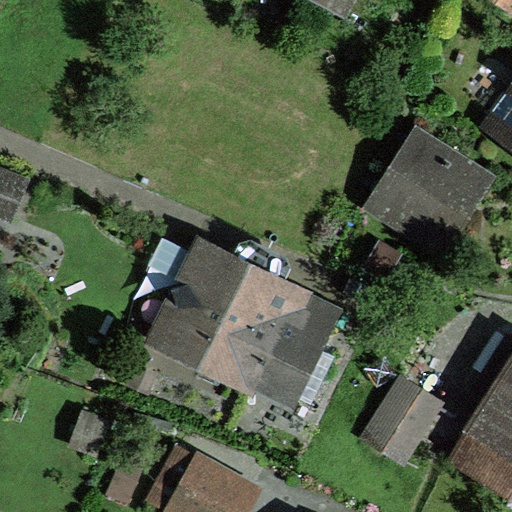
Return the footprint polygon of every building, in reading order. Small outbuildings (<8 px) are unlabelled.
[(511,137),(511,95),(495,118),(511,130),(508,134),(511,137)] [(449,220),(477,176),(421,141),(380,205),(399,217),(392,229),(440,260),(461,228),(449,220)] [(292,403),(342,307),(309,292),(293,325),(278,318),(290,292),(232,264),(230,257),(223,259),(201,248),(184,283),(169,287),(174,302),(158,337),(292,403)] [(511,359),(451,458),(510,494),(511,490),(511,359)] [(393,373),(374,433),(422,448),(441,388),(393,373)] [(181,440),(149,498),(164,506),(196,448),(181,440)] [(200,460),(186,486),(233,511),(239,511),(252,488),(200,460)] [(171,511),(233,511),(186,486),(171,511)]
